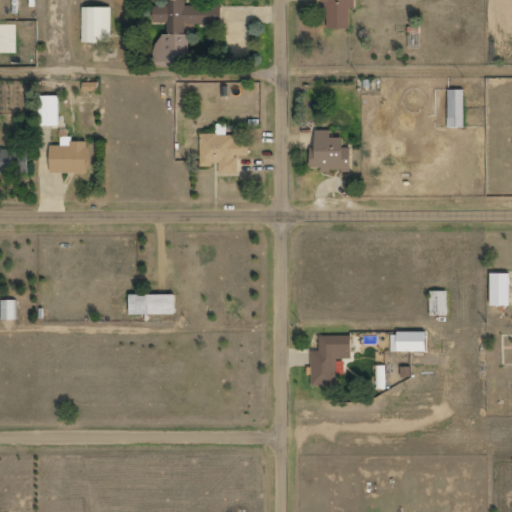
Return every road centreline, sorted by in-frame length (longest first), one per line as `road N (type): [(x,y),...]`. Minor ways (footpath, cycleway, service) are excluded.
road 1 (residential): [(283,511),(282,0)]
road 2 (residential): [(0,216),(511,216)]
road 3 (residential): [(0,436),(284,435)]
